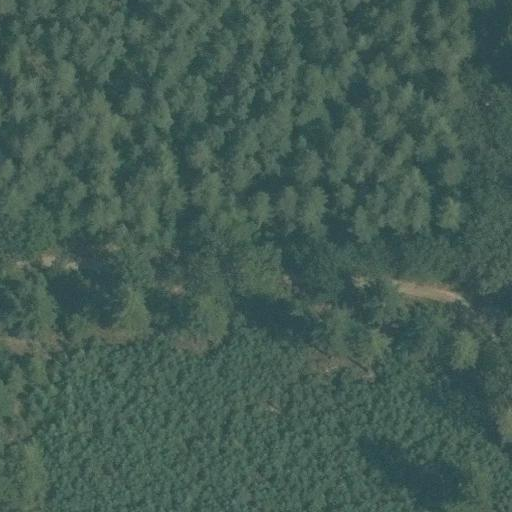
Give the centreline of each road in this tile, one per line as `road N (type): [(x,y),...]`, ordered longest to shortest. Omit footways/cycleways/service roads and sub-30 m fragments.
road 1 (track): [(511,398),(491,339),(491,302),(380,283),(0,258)]
road 2 (track): [(478,0),(484,161)]
road 3 (track): [(484,161),(491,302)]
